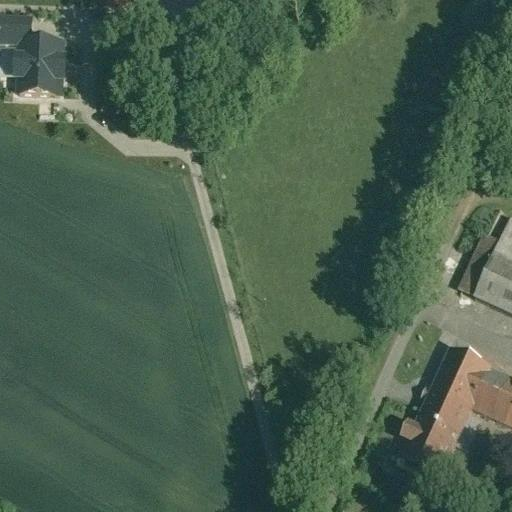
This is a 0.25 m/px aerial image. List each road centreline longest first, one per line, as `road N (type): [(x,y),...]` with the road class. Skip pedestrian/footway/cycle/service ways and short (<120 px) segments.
road 1 (track): [(511,153),(342,511)]
road 2 (track): [(170,32),(0,14)]
